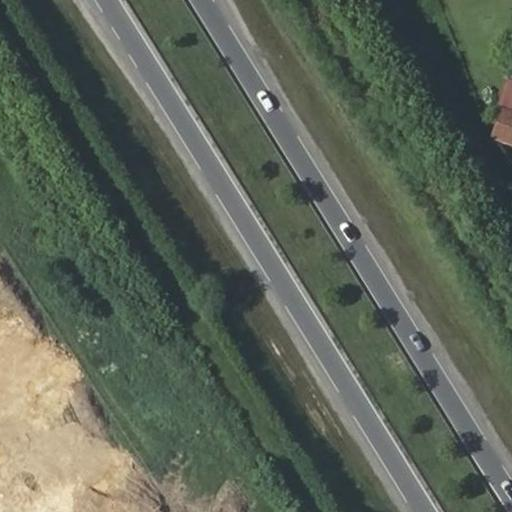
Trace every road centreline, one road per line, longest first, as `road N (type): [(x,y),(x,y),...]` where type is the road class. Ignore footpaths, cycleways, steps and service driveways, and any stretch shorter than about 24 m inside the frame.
road 1 (primary): [(104,0),(420,511)]
road 2 (primary): [(511,488),(206,0)]
